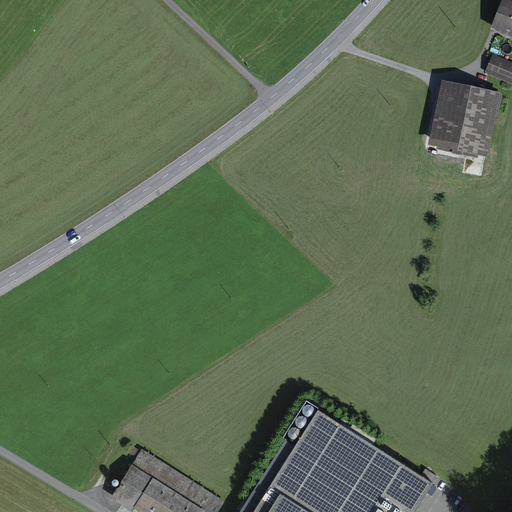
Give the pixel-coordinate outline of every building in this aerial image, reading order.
[(511,3),(507,2),(498,30),(511,34),(511,3)] [(511,63),(494,55),(487,72),(511,82),(511,63)] [(489,154),(499,93),(451,86),(442,146),(489,154)] [(316,415),(256,511),(401,511),(403,510),(405,511),(412,511),(429,485),(316,415)] [(216,511),(225,499),(139,447),(110,494),(139,511),(216,511)]
